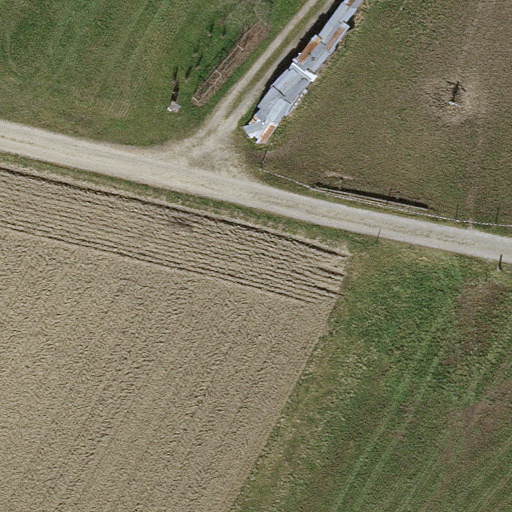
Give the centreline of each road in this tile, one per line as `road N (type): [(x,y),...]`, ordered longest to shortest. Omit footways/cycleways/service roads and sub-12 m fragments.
road 1 (track): [(0,140),(511,253)]
road 2 (track): [(202,189),(232,122),(342,0)]
